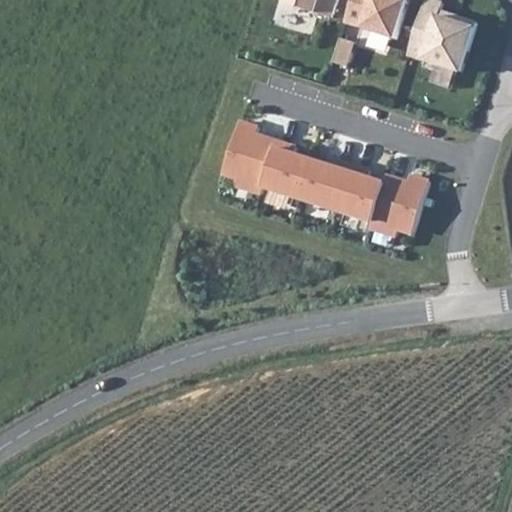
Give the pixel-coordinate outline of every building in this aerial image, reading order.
[(288,0),(287,4),(333,18),(339,0),(288,0)] [(355,0),(348,24),(398,40),(411,2),(405,0),(355,0)] [(432,0),(429,0),(412,56),(465,72),(480,24),(457,16),(455,22),(442,18),(446,4),(432,0)] [(344,39),(341,49),(355,53),(358,44),(344,39)] [(341,49),(336,63),(350,67),(355,53),(341,49)] [(262,126),(244,120),(226,176),(241,180),(239,185),(266,194),(267,188),(283,140),(260,133),(262,126)] [(302,146),(283,140),(267,188),(305,200),(318,158),(300,153),(302,146)] [(393,170),(411,175),(416,159),(398,154),(393,170)] [(341,211),(356,162),(336,156),(334,163),(318,158),(305,200),(341,211)] [(341,211),(378,222),(390,181),(373,176),(375,168),(356,162),(341,211)] [(414,180),(393,173),(390,181),(378,222),(375,229),(399,236),(401,230),(419,235),(436,181),(415,175),(414,180)]
